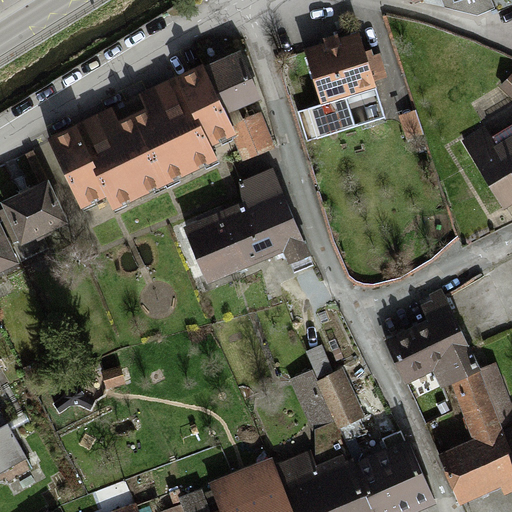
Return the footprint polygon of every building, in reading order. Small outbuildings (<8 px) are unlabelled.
[(405,0),(410,2),(415,0),(461,0),(465,10),(481,4),(479,0),(405,0)] [(353,41),(298,55),(312,109),(367,95),(364,84),(358,61),(353,41)] [(195,73),(218,117),(251,100),(228,56),(195,73)] [(372,58),(358,61),(364,84),(378,81),(372,58)] [(169,86),(201,149),(227,136),(218,117),(195,73),(169,86)] [(511,98),(511,77),(501,87),(511,98)] [(106,196),(114,211),(209,163),(201,149),(169,86),(75,134),(106,196)] [(409,116),(396,122),(403,136),(415,130),(409,116)] [(76,212),(106,196),(75,134),(44,150),(76,212)] [(458,150),(497,211),(511,201),(511,142),(493,154),(481,135),(458,150)] [(233,211),(179,235),(201,287),(280,254),(284,263),(301,256),(267,176),(235,189),(233,211)] [(45,190),(3,207),(20,248),(62,231),(45,190)] [(0,247),(0,279),(13,274),(0,247)] [(424,326),(379,346),(398,386),(428,373),(435,387),(471,370),(436,294),(425,299),(427,305),(416,310),(424,326)] [(317,350),(304,356),(313,374),(326,368),(317,350)] [(117,372),(99,378),(105,395),(123,388),(117,372)] [(308,376),(289,384),(311,436),(330,428),(313,387),(308,376)] [(340,376),(313,387),(330,428),(333,435),(360,423),(340,376)] [(470,446),(432,462),(452,508),(506,484),(494,437),(511,429),(511,427),(494,387),(476,395),(468,377),(444,387),(470,446)] [(0,423),(0,471),(20,460),(0,423)] [(511,429),(494,437),(506,484),(506,494),(511,493),(511,429)] [(426,511),(402,451),(346,473),(361,511),(426,511)] [(303,460),(271,472),(286,511),(361,511),(346,473),(341,462),(308,475),(303,460)] [(286,511),(271,472),(268,465),(208,489),(216,511),(286,511)] [(216,511),(208,489),(177,502),(180,509),(181,511),(216,511)]
